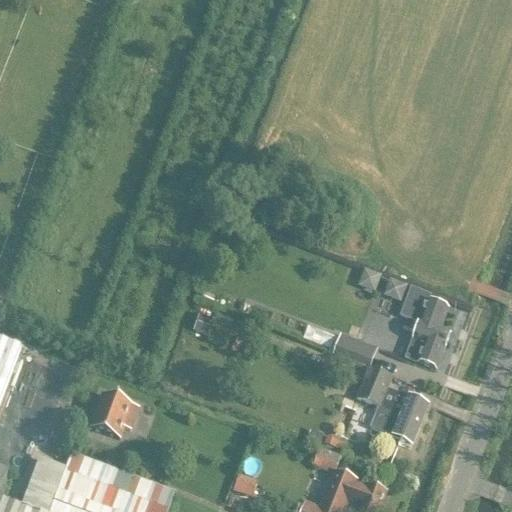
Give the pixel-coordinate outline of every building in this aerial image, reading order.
[(431,295),(411,287),(400,316),(418,323),(404,359),(437,371),(451,333),(442,330),(450,308),(429,301),(431,295)] [(199,314),(193,331),(207,336),(213,320),(199,314)] [(0,511),(35,511),(0,498),(0,491),(8,471),(0,468),(0,402),(19,350),(21,347),(0,338),(0,511)] [(375,353),(340,339),(334,355),(369,368),(375,353)] [(369,369),(364,381),(387,391),(392,378),(369,369)] [(364,381),(357,399),(378,408),(370,428),(383,433),(411,445),(427,405),(399,394),(397,397),(386,392),(387,391),(364,381)] [(119,439),(132,405),(104,395),(91,428),(119,439)] [(310,430),(305,444),(318,448),(323,435),(310,430)] [(51,511),(129,511),(140,486),(72,460),(51,511)] [(254,482),(238,476),(233,492),(248,497),(254,482)] [(319,511),(308,507),(306,511),(346,511),(348,508),(358,511),(382,511),(388,495),(369,488),(368,491),(357,487),(358,485),(335,476),(321,511),(319,511)] [(129,511),(168,511),(174,499),(140,486),(129,511)]
